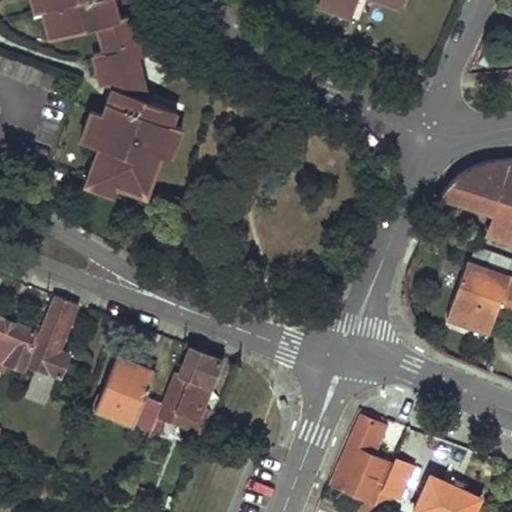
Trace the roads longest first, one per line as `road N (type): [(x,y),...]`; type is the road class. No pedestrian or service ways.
road 1 (residential): [(204,0),(215,23),(256,63),(428,132)]
road 2 (residential): [(341,358),(428,132)]
road 3 (residential): [(182,309),(0,202)]
road 4 (residential): [(0,251),(182,309)]
road 5 (residential): [(511,412),(408,370),(341,358)]
road 6 (residential): [(341,358),(182,309)]
road 7 (residential): [(341,358),(284,511)]
road 8 (residential): [(428,132),(475,0)]
